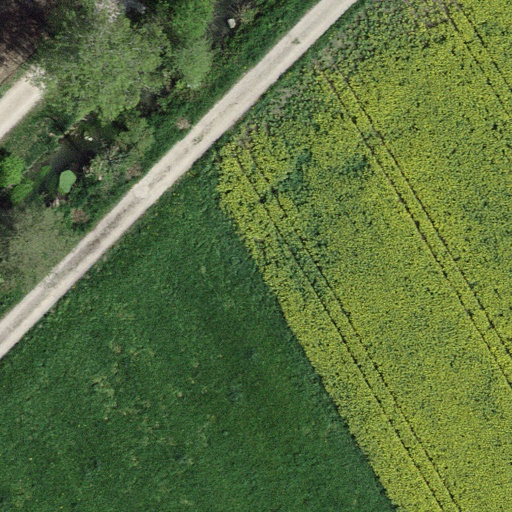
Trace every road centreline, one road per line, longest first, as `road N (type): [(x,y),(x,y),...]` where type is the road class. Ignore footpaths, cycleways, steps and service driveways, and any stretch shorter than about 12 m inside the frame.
road 1 (track): [(0,363),(363,0)]
road 2 (track): [(124,0),(0,124)]
